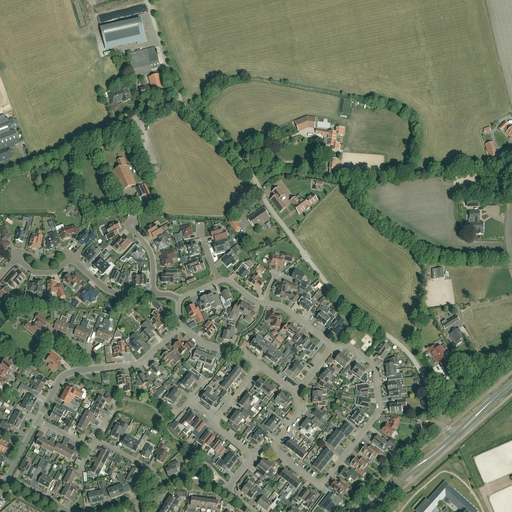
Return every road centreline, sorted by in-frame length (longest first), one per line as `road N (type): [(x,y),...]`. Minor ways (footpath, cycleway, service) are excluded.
road 1 (unclassified): [(439,422),(403,348),(336,296),(249,172),(179,102),(0,173)]
road 2 (residential): [(332,345),(349,346),(372,363),(377,414),(321,484),(272,447)]
